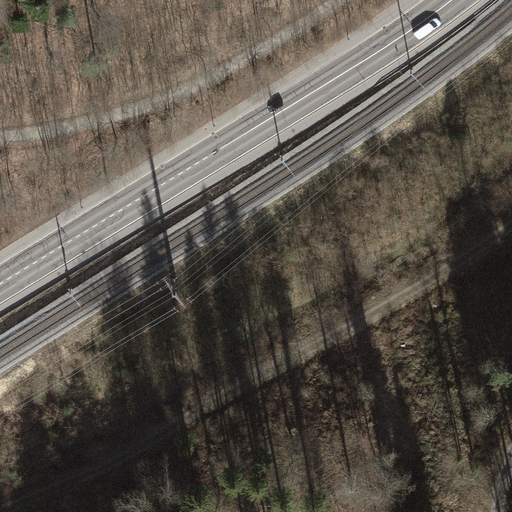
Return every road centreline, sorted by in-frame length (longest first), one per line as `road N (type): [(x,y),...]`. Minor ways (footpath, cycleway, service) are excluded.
road 1 (track): [(511,225),(347,339),(39,511)]
road 2 (primary): [(452,0),(0,286)]
road 3 (track): [(0,136),(114,115),(201,83),(342,0)]
